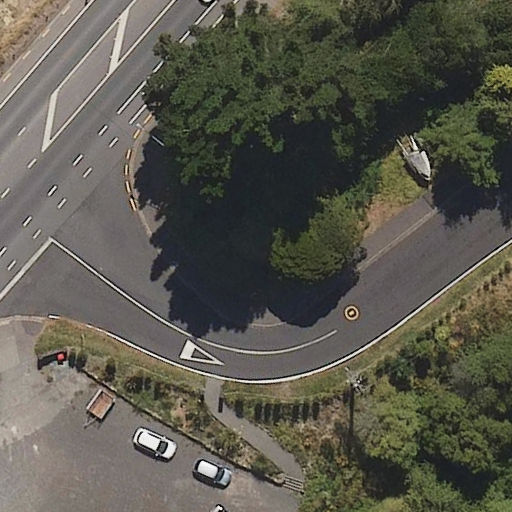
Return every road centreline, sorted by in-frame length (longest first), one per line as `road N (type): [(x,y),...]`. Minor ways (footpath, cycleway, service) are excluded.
road 1 (residential): [(511,190),(335,329),(271,348),(199,337),(8,217)]
road 2 (secondary): [(197,0),(8,217)]
road 3 (secondary): [(0,135),(120,0)]
